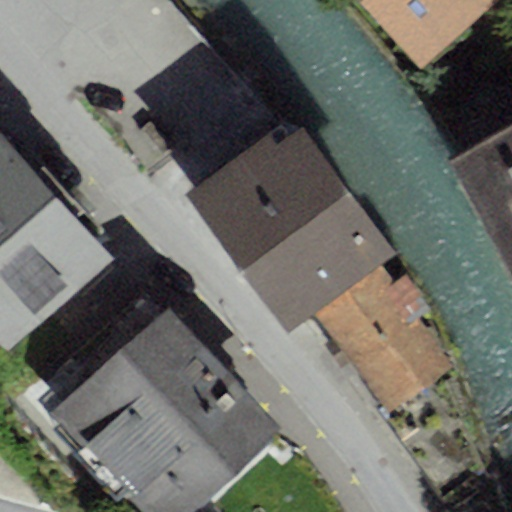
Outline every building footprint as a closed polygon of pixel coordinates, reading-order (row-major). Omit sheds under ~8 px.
[(363,0),(421,66),(496,0),(363,0)] [(511,120),(448,157),(511,272),(511,120)] [(267,131),(184,192),(286,330),(311,311),(380,261),(394,250),(301,123),(275,142),(267,131)] [(0,133),(0,346),(8,353),(113,257),(0,133)] [(380,261),(311,311),(386,416),(445,375),(455,368),(417,314),(426,308),(403,276),(395,282),(380,261)] [(55,408),(47,414),(138,511),(181,511),(275,425),(166,308),(157,316),(140,298),(40,391),(55,408)] [(445,375),(386,416),(382,419),(449,511),(486,483),(445,375)]
